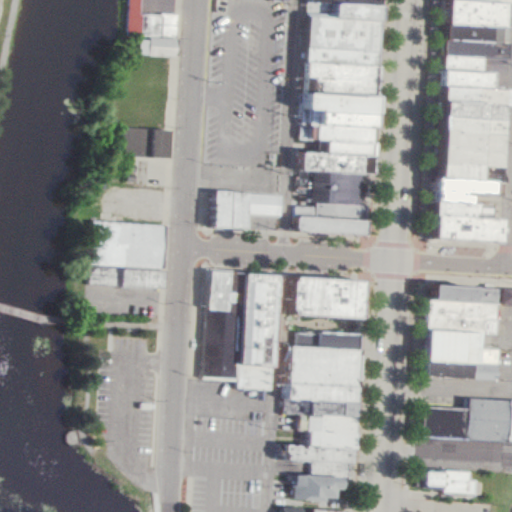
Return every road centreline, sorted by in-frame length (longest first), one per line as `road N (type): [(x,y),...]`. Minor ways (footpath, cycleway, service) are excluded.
road 1 (primary): [(370,511),(402,0)]
road 2 (residential): [(192,0),(167,511)]
road 3 (residential): [(181,248),(391,261)]
road 4 (residential): [(391,261),(511,267)]
